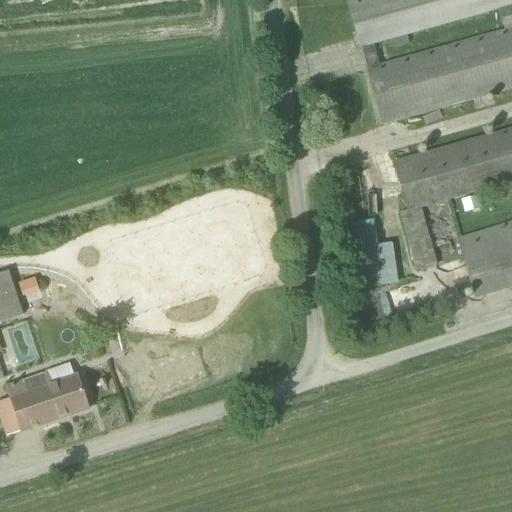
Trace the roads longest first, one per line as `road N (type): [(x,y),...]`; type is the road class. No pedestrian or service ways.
road 1 (unclassified): [(320,384),(269,0)]
road 2 (unclassified): [(320,384),(0,482)]
road 3 (unclassified): [(320,384),(511,325)]
